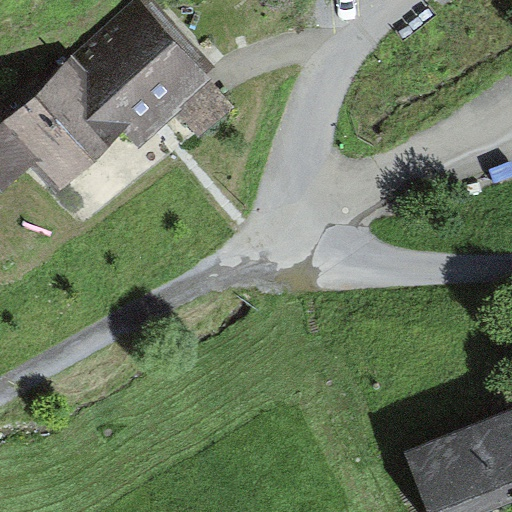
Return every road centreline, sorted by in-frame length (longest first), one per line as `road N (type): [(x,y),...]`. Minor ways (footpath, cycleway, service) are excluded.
road 1 (residential): [(414,0),(340,60),(320,89),(293,198),(300,233),(330,263),(511,267)]
road 2 (track): [(511,146),(300,233)]
